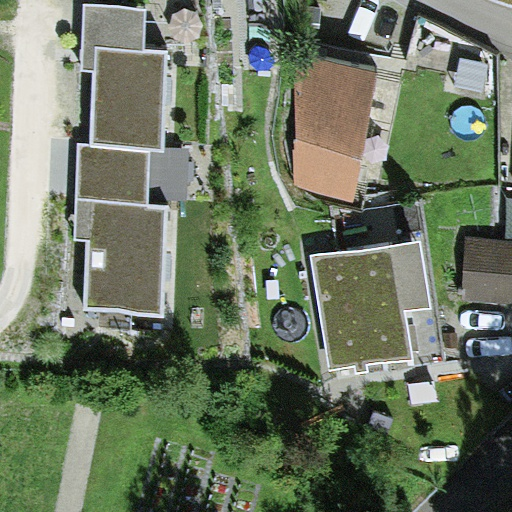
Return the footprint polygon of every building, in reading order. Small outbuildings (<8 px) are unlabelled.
[(95,46),(142,49),(144,11),(87,7),(83,71),(94,71),(95,46)] [(166,152),(166,51),(142,49),(95,46),(94,71),(92,147),(150,151),(166,152)] [(376,71),(303,52),(294,187),(353,201),(376,71)] [(491,66),(461,60),(455,86),(485,93),(491,66)] [(79,145),(77,200),(147,205),(150,151),(92,147),(79,145)] [(77,200),(74,242),(88,243),(84,309),(161,314),(168,206),(147,205),(77,200)] [(420,241),(315,258),(333,369),(356,366),(357,373),(367,371),(365,363),(412,356),(405,310),(431,306),(420,241)] [(511,244),(473,242),(468,298),(511,301),(511,244)]
